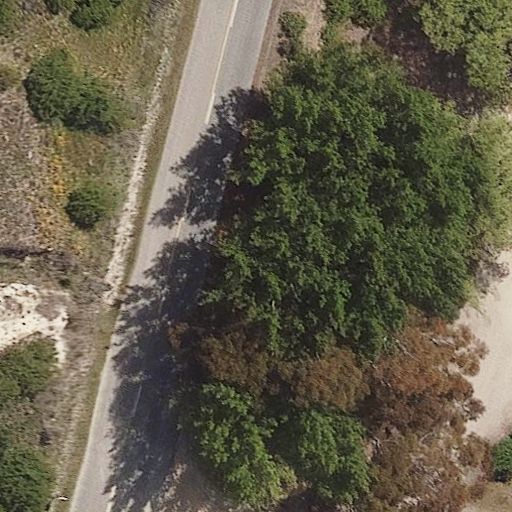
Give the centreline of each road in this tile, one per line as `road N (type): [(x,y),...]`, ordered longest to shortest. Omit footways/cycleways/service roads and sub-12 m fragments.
road 1 (tertiary): [(265,0),(151,511)]
road 2 (track): [(511,206),(498,278),(414,511)]
